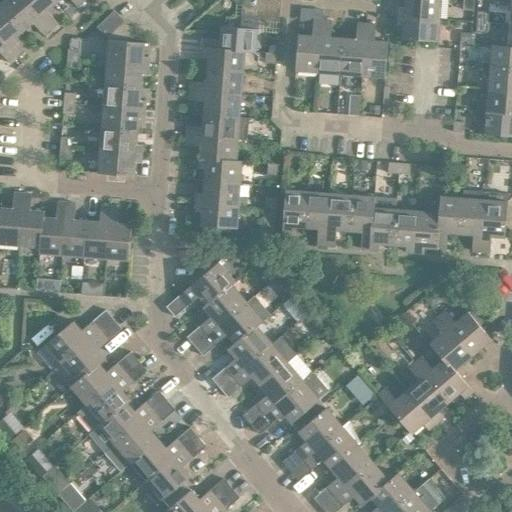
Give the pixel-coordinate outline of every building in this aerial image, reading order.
[(25,0),(2,0),(0,2),(0,3),(23,31),(32,22),(43,35),(50,29),(25,0)] [(54,0),(25,0),(50,29),(57,23),(46,10),(56,2),(54,0)] [(254,52),(257,19),(258,0),(241,0),(240,27),(221,26),(220,39),(203,38),(202,47),(244,51),(244,52),(254,52)] [(258,0),(257,19),(268,20),(269,0),(258,0)] [(269,0),(268,20),(279,21),(280,0),(269,0)] [(397,15),(439,18),(440,0),(404,0),(404,6),(398,6),(397,15)] [(473,10),(473,0),(462,0),(462,9),(473,10)] [(0,3),(0,37),(17,57),(24,51),(13,39),(23,31),(0,3)] [(103,34),(121,18),(113,10),(96,27),(103,34)] [(487,22),(488,12),(477,11),(476,21),(487,22)] [(397,15),(396,24),(402,25),(401,38),(437,41),(439,18),(397,15)] [(132,41),(133,30),(121,18),(103,34),(108,40),(132,41)] [(295,70),(318,72),(322,20),(313,19),(311,35),(298,34),(295,70)] [(322,20),(318,72),(340,74),(343,38),(330,37),(332,20),(322,20)] [(486,33),(487,22),(476,21),(475,32),(486,33)] [(340,74),(362,75),(366,23),(357,22),(356,39),(343,38),(340,74)] [(366,23),(362,75),(385,77),(388,41),(374,40),(375,24),(366,23)] [(470,44),(471,33),(460,32),(459,43),(470,44)] [(0,37),(0,51),(10,63),(17,57),(0,37)] [(144,42),(132,41),(108,40),(106,62),(148,66),(149,57),(143,56),(144,42)] [(491,44),(490,67),(511,69),(511,46),(508,46),(491,44)] [(208,57),(207,69),(242,73),(244,52),(244,51),(202,47),(202,56),(208,57)] [(77,60),(78,49),(67,48),(67,59),(77,60)] [(275,63),(276,53),(265,52),(264,63),(275,63)] [(77,70),(77,60),(67,59),(66,70),(77,70)] [(106,62),(105,84),(140,87),(141,74),(147,75),(148,66),(106,62)] [(488,89),(511,91),(511,69),(490,67),(488,89)] [(241,94),(242,73),(207,69),(206,82),(189,81),(189,90),(241,94)] [(140,87),(105,84),(103,106),(144,110),(145,100),(139,100),(140,87)] [(511,91),(488,89),(486,111),(511,113),(511,91)] [(239,117),(241,94),(189,90),(188,99),(204,100),(203,114),(239,117)] [(74,104),(75,93),(64,92),(63,103),(74,104)] [(359,112),(361,93),(351,93),(349,111),(359,112)] [(73,114),(74,104),(63,103),(62,113),(73,114)] [(144,110),(103,106),(101,128),(137,131),(138,118),(144,119),(144,110)] [(511,136),(511,113),(486,111),(484,134),(511,136)] [(185,135),(237,139),(239,117),(203,114),(202,127),(186,126),(185,135)] [(463,132),(464,122),(453,121),(452,131),(463,132)] [(101,128),(99,150),(141,153),(142,144),(136,144),(137,131),(101,128)] [(236,160),(237,139),(185,135),(184,144),(201,145),(200,158),(235,161),(236,160)] [(70,148),(71,137),(60,136),(59,147),(70,148)] [(70,158),(70,148),(59,147),(59,157),(70,158)] [(141,153),(99,150),(97,173),(133,176),(134,162),(140,162),(141,153)] [(204,181),(239,183),(241,160),(236,160),(235,161),(200,158),(199,167),(205,168),(204,181)] [(398,173),(398,162),(388,161),(387,172),(398,173)] [(408,174),(409,163),(398,162),(398,173),(408,174)] [(277,175),(278,164),(267,164),(266,174),(277,175)] [(442,176),(443,166),(432,165),(431,176),(442,176)] [(238,197),(239,183),(204,181),(203,193),(197,193),(196,202),(238,205),(246,206),(246,198),(238,197)] [(462,197),(460,233),(472,234),(471,251),(480,251),(485,191),(463,189),(462,197)] [(308,191),(285,190),(281,242),(291,242),(292,226),(305,227),(308,191)] [(308,191),(305,227),(317,228),(316,244),(325,245),(329,193),(308,191)] [(485,191),(480,251),(489,252),(491,236),(504,237),(508,193),(485,191)] [(12,209),(0,207),(0,243),(18,245),(22,193),(13,193),(12,209)] [(18,245),(39,247),(40,247),(43,217),(44,217),(44,211),(30,210),(32,194),(22,193),(18,245)] [(329,193),(325,245),(334,246),(336,229),(349,230),(351,195),(329,193)] [(361,231),(360,248),(369,249),(373,207),(374,207),(374,196),(351,195),(349,230),(361,231)] [(439,212),(437,248),(446,249),(447,232),(460,233),(462,197),(439,195),(438,212),(439,212)] [(275,208),(276,198),(265,197),(264,207),(275,208)] [(55,218),(44,217),(43,217),(40,247),(39,247),(38,252),(61,254),(66,203),(56,202),(55,218)] [(236,228),(238,205),(196,202),(195,211),(201,212),(200,225),(236,228)] [(75,203),(66,203),(61,254),(83,256),(86,221),(74,220),(75,203)] [(99,222),(86,221),(83,256),(105,258),(109,206),(100,205),(99,222)] [(119,207),(109,206),(105,258),(128,260),(131,224),(117,223),(119,207)] [(273,231),(274,219),(275,208),(264,207),(262,230),(273,231)] [(373,207),(369,249),(378,249),(379,243),(392,244),(395,208),(374,207),(373,207)] [(395,208),(392,244),(405,245),(405,251),(414,252),(417,210),(395,208)] [(417,210),(414,252),(423,253),(424,247),(437,248),(439,212),(438,212),(417,210)] [(199,296),(206,304),(207,305),(230,283),(231,284),(235,282),(218,262),(166,306),(174,316),(199,296)] [(246,301),(231,284),(230,283),(207,305),(206,304),(203,307),(211,316),(186,337),(194,346),(246,301)] [(436,294),(432,290),(423,298),(431,307),(436,302),(436,294)] [(226,335),(233,343),(234,344),(256,325),(257,326),(262,320),(246,301),(194,346),(202,356),(226,335)] [(45,344),(61,363),(113,319),(105,309),(81,330),(73,320),(45,344)] [(444,309),(438,315),(472,355),(482,346),(488,352),(496,345),(479,325),(482,322),(482,318),(482,314),(479,311),(476,310),(472,310),(469,313),(467,311),(455,322),(444,309)] [(429,344),(442,359),(443,358),(459,377),(460,376),(466,371),(461,364),(472,355),(438,315),(431,321),(441,333),(429,344)] [(70,386),(76,381),(77,381),(98,363),(99,364),(105,359),(97,349),(121,328),(113,319),(61,363),(55,368),(70,386)] [(211,378),(219,388),(271,343),(257,326),(256,325),(234,344),(233,343),(227,348),(235,358),(211,378)] [(287,362),(271,343),(219,388),(227,397),(251,377),(259,385),(287,362)] [(106,372),(99,364),(98,363),(77,381),(76,381),(70,386),(86,405),(138,361),(130,351),(106,372)] [(473,392),(460,376),(459,377),(443,358),(442,359),(431,368),(421,356),(414,362),(449,402),(459,393),(465,399),(473,392)] [(146,370),(138,361),(86,405),(77,413),(93,431),(99,426),(127,402),(127,403),(130,400),(122,391),(146,370)] [(302,380),(287,362),(259,385),(266,394),(242,415),(250,424),(302,380)] [(438,411),(449,402),(414,362),(407,367),(418,379),(406,389),(436,423),(443,417),(438,411)] [(302,380),(250,424),(258,434),(282,413),(291,423),(294,420),(297,424),(322,403),(319,399),(328,391),(312,372),(302,380)] [(436,423),(406,389),(395,399),(384,387),(377,393),(387,405),(387,406),(411,433),(423,424),(428,430),(436,423)] [(127,402),(99,426),(114,444),(166,400),(158,390),(134,411),(127,403),(127,402)] [(150,430),(174,409),(166,400),(114,444),(130,462),(158,438),(150,430)] [(306,441),(282,461),(290,471),(342,426),(322,403),(297,424),(301,428),(298,431),(306,441)] [(0,419),(0,430),(8,440),(17,431),(4,416),(0,419)] [(290,471),(298,480),(322,459),(329,468),(357,444),(359,443),(348,421),(342,426),(290,471)] [(141,485),(197,436),(189,427),(165,447),(158,438),(130,462),(125,466),(141,485)] [(181,466),(205,445),(197,436),(141,485),(156,503),(161,499),(165,504),(186,485),(183,481),(189,476),(181,466)] [(321,507),(373,463),(357,444),(329,468),(337,477),(313,498),(321,507)] [(389,481),(388,480),(373,463),(321,507),(325,511),(334,511),(353,496),(362,505),(371,498),(370,497),(389,481)] [(389,511),(413,491),(397,472),(388,480),(389,481),(370,497),(371,498),(378,506),(370,511),(389,511)] [(190,489),(186,485),(165,504),(168,508),(163,511),(201,511),(231,487),(223,478),(198,499),(190,489)] [(427,511),(437,504),(421,485),(413,491),(389,511),(427,511)] [(220,511),(239,497),(231,487),(201,511),(220,511)] [(511,511),(511,500),(499,511),(511,511)]
